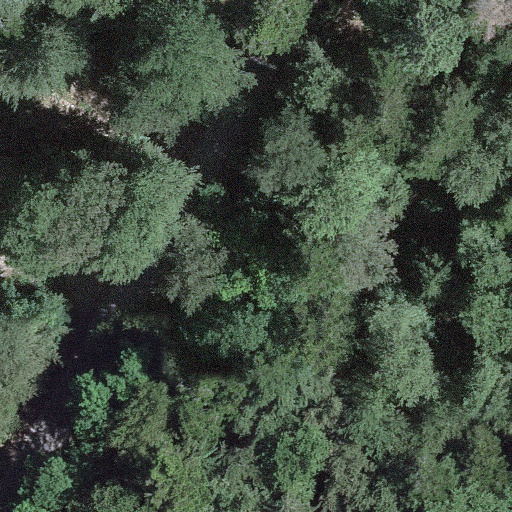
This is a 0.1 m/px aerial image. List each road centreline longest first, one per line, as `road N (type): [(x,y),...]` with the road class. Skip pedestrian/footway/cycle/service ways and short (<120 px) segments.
road 1 (unclassified): [(280,0),(0,494)]
road 2 (track): [(0,252),(162,205)]
